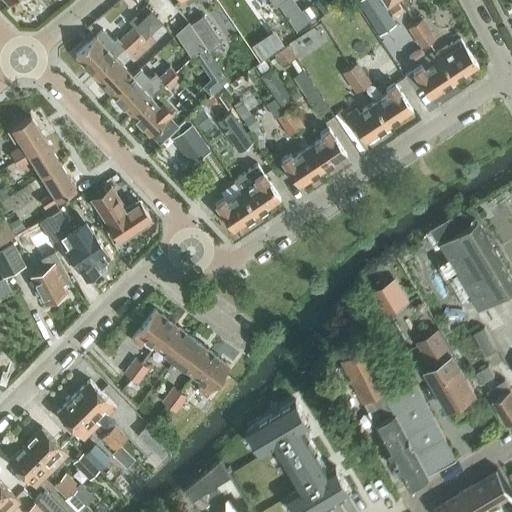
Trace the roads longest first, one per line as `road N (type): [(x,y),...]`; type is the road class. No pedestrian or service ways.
road 1 (residential): [(186,235),(214,263),(239,258),(511,84)]
road 2 (residential): [(186,235),(30,56)]
road 3 (residential): [(0,413),(148,268)]
road 4 (residential): [(424,511),(421,495),(511,444)]
